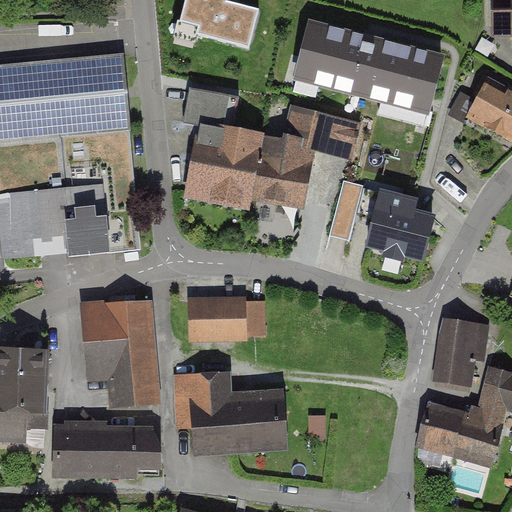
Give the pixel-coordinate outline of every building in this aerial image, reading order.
[(227,0),(189,0),(183,22),(198,27),(196,35),(251,50),(261,14),(226,5),(227,0)] [(446,49),(311,14),(294,75),(430,111),(446,49)] [(121,48),(0,60),(0,146),(130,133),(121,48)] [(196,72),(186,117),(228,126),(235,94),(221,91),(224,78),(196,72)] [(511,145),(511,94),(485,79),(463,118),(511,145)] [(247,206),(258,142),(199,132),(188,195),(247,206)] [(142,248),(130,133),(0,146),(0,258),(4,258),(5,270),(44,266),(43,250),(70,247),(71,255),(112,251),(142,248)] [(319,153),(258,142),(247,206),(308,216),(319,153)] [(377,210),(365,258),(423,273),(436,225),(377,210)] [(162,404),(156,293),(97,296),(104,408),(162,404)] [(263,301),(190,301),(191,343),(264,342),(263,301)] [(487,326),(446,320),(435,384),(476,390),(487,326)] [(54,345),(21,344),(20,417),(52,418),(54,345)] [(511,367),(491,361),(476,417),(511,427),(511,367)] [(19,381),(0,380),(0,438),(18,439),(19,381)] [(293,392),(191,400),(195,447),(297,438),(293,392)] [(504,428),(433,409),(420,455),(491,475),(504,428)] [(164,427),(57,428),(58,478),(165,477),(164,427)]
